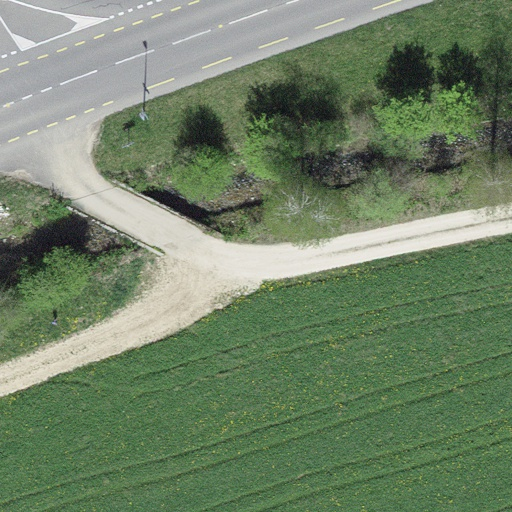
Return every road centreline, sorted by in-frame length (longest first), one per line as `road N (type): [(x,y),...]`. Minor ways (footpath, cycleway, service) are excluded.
road 1 (track): [(180,241),(269,263),(511,218)]
road 2 (primary): [(294,0),(2,108)]
road 3 (track): [(180,241),(176,312),(0,384)]
road 4 (track): [(2,108),(90,193),(180,241)]
